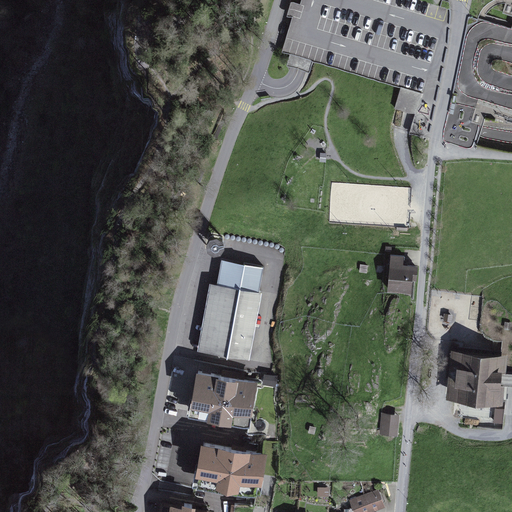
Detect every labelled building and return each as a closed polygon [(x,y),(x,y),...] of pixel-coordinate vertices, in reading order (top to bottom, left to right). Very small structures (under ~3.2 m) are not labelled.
[(423,93),(401,86),(394,107),(416,114),(423,93)] [(385,228),(408,228),(408,215),(385,214),(385,228)] [(418,254),(393,251),(390,278),(414,281),(418,254)] [(217,286),(256,293),(261,268),(222,261),(217,286)] [(217,286),(211,285),(199,349),(248,358),(260,294),(256,293),(217,286)] [(455,352),(450,399),(500,405),(506,357),(455,352)] [(252,381),(197,372),(191,409),(246,418),(252,381)] [(399,412),(382,411),(381,433),(397,434),(399,412)] [(261,451),(204,440),(198,477),(255,488),(261,451)] [(379,487),(349,498),(354,511),(362,511),(385,504),(379,487)] [(213,511),(214,507),(159,499),(156,511),(213,511)]
